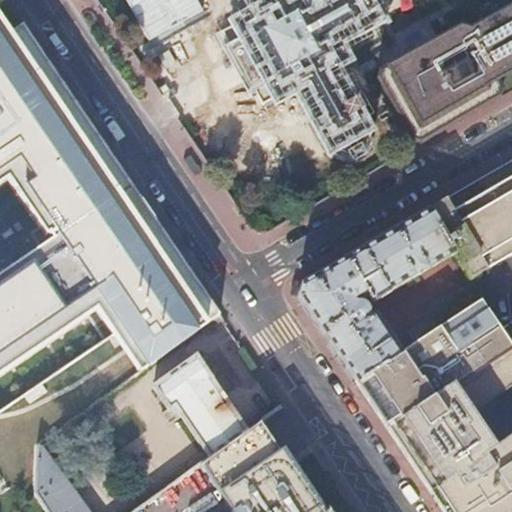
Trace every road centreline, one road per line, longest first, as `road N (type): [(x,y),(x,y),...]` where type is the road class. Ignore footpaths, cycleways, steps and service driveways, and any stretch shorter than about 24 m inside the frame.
road 1 (tertiary): [(49,0),(245,285)]
road 2 (residential): [(245,285),(511,129)]
road 3 (tertiary): [(245,285),(401,511)]
